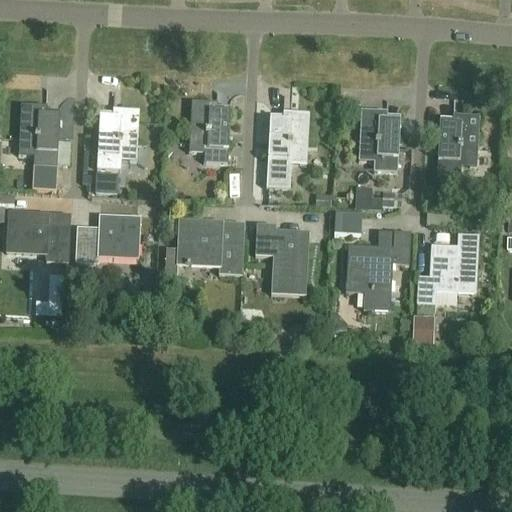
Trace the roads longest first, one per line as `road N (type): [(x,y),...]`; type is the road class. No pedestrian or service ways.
road 1 (tertiary): [(511,510),(0,473)]
road 2 (residential): [(511,41),(0,13)]
road 3 (unknown): [(77,208),(247,216)]
